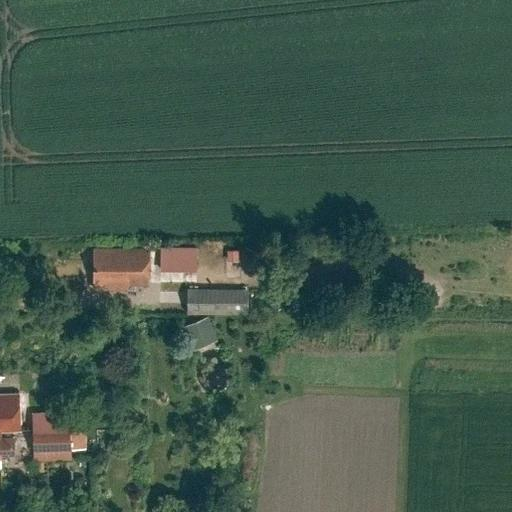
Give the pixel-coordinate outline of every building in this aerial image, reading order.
[(160,270),(196,271),(196,246),(160,246),(160,270)] [(95,250),(95,288),(123,288),(123,284),(148,284),(148,250),(95,250)] [(247,289),(187,288),(186,313),(247,314),(247,289)] [(214,316),(187,326),(196,350),(223,340),(214,316)] [(0,454),(14,454),(13,438),(0,438),(0,430),(21,430),(19,393),(0,394),(0,454)] [(70,411),(32,412),(34,461),(72,460),(72,450),(85,449),(84,430),(71,431),(70,411)] [(42,501),(35,501),(35,511),(53,510),(52,498),(42,498),(42,501)]
